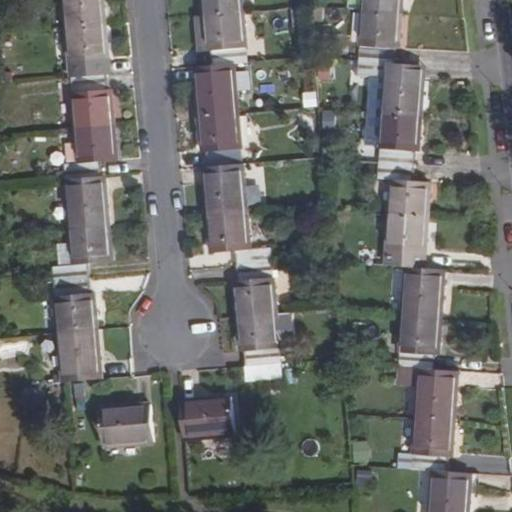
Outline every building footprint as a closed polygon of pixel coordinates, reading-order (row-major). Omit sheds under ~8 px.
[(64,0),(68,29),(107,26),(103,0),(64,0)] [(238,0),(199,0),(201,17),(240,14),(238,0)] [(402,0),(364,0),(363,11),(402,14),(402,0)] [(402,14),(363,11),(359,61),(395,64),(395,49),(399,49),(402,14)] [(240,14),(201,17),(205,52),(208,52),(210,66),(233,64),(245,64),(240,14)] [(107,26),(68,29),(72,79),(107,76),(104,61),(109,60),(107,26)] [(395,64),(359,61),(359,76),(372,77),(389,78),(386,115),(423,118),(426,81),(393,78),(395,64)] [(210,66),(198,67),(201,118),(237,115),(233,64),(210,66)] [(426,81),(427,66),(395,64),(393,78),(426,81)] [(107,76),(72,79),(76,129),(116,126),(112,91),(108,91),(107,76)] [(372,77),(370,114),(386,115),(389,78),(372,77)] [(423,118),(386,115),(370,114),(367,148),(383,149),(382,165),(416,167),(418,153),(421,152),(423,118)] [(237,115),(201,118),(205,154),(208,154),(209,167),(243,165),(237,115)] [(68,167),(69,181),(103,178),(102,163),(118,161),(116,126),(76,129),(79,164),(68,167)] [(209,167),(206,168),(211,219),(247,215),(243,165),(209,167)] [(416,167),(382,165),(380,179),(397,181),(394,217),(430,219),(433,184),(416,183),(416,167)] [(103,178),(69,181),(74,230),(111,227),(106,178),(103,178)] [(247,215),(211,219),(214,252),(238,250),(240,266),(274,263),(273,248),(250,249),(247,215)] [(430,219),(394,217),(389,267),(410,268),(423,269),(424,255),(427,254),(430,219)] [(111,227),(74,230),(77,266),(56,268),(57,283),(91,280),(90,266),(113,263),(111,227)] [(59,243),(61,263),(76,261),(74,242),(59,243)] [(274,263),(240,266),(241,279),(238,280),(242,317),(279,313),(274,263)] [(423,269),(410,268),(406,318),(444,321),(447,271),(423,269)] [(91,280),(57,283),(61,333),(98,330),(96,295),(93,295),(91,280)] [(279,313),(242,317),(244,351),(248,351),(250,367),(283,365),(279,313)] [(444,321),(406,318),(401,383),(422,384),(423,369),(437,370),(438,355),(441,355),(444,321)] [(98,330),(61,333),(65,383),(103,380),(98,330)] [(437,370),(423,369),(422,384),(419,420),(457,423),(461,372),(437,370)] [(232,399),(182,403),(185,441),(236,436),(232,399)] [(151,406),(102,410),(106,448),(154,444),(151,406)] [(457,423),(419,420),(416,456),(401,454),(400,469),(437,472),(451,473),(451,459),(454,458),(457,423)] [(371,462),(369,440),(356,441),(357,463),(371,462)] [(451,473),(437,472),(434,511),(471,511),(475,475),(451,473)] [(436,475),(421,474),(420,495),(435,496),(437,473),(436,473),(436,475)]
